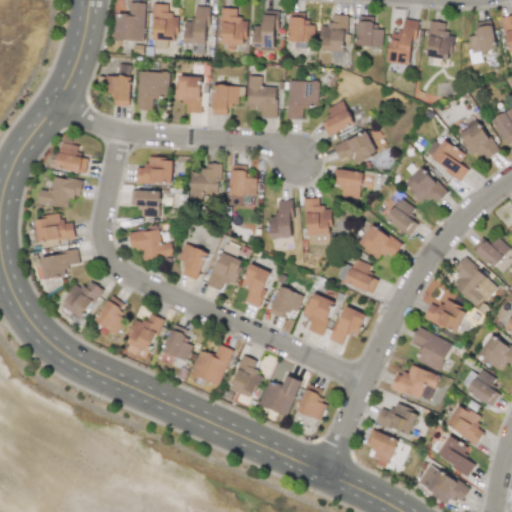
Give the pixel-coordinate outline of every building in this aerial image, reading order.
[(113,40),(143,41),(145,3),(129,3),(129,14),(114,14),(113,40)] [(177,15),(168,15),(168,4),(154,4),(152,47),(166,47),(167,41),(176,41),(177,15)] [(208,7),(195,6),(195,19),(185,19),(184,43),(207,44),(208,7)] [(245,45),(246,21),(238,21),(238,9),(221,8),(220,44),(245,45)] [(275,15),(263,14),(263,24),(253,24),(252,47),(274,48),(275,15)] [(509,53),(511,52),(511,14),(501,17),(509,53)] [(346,15),(332,15),(332,24),(321,24),(321,51),(345,51),(346,15)] [(288,41),(314,42),(314,25),(304,24),(304,17),(289,17),(288,41)] [(410,65),(417,21),(397,18),(391,63),(410,65)] [(373,22),(357,21),(357,46),(382,46),(383,29),(373,29),(373,22)] [(425,56),(449,60),(453,34),(444,33),(445,23),(431,21),(425,56)] [(491,21),(475,24),(477,34),(466,37),(472,63),(483,61),(480,52),(496,49),(491,21)] [(130,64),(118,65),(118,76),(106,76),(106,96),(114,95),(114,105),(131,105),(130,64)] [(137,110),(152,110),(152,98),(167,98),(168,72),(137,71),(137,110)] [(247,107),(259,107),(259,117),(276,118),(277,87),(261,86),(261,76),(248,75),(247,107)] [(175,102),(185,102),(185,112),(200,113),(201,77),(176,76),(175,102)] [(302,119),(302,106),(318,107),(318,81),(288,80),(287,118),(302,119)] [(212,114),(228,115),(229,103),(241,104),(241,86),(214,85),(212,114)] [(327,120),(321,122),(326,135),(353,125),(344,101),(323,108),(327,120)] [(505,144),(511,140),(511,107),(492,118),(505,144)] [(459,130),(470,156),(482,151),(485,158),(495,153),(481,121),(459,130)] [(340,161),(350,156),(354,164),(376,153),(365,131),(333,146),(340,161)] [(85,173),(87,158),(76,156),(78,145),(72,145),(73,137),(61,136),(57,169),(85,173)] [(424,156),(462,178),(468,168),(459,163),(464,155),(435,137),(424,156)] [(146,168),(136,167),(136,182),(172,184),(172,158),(146,157),(146,168)] [(220,163),(202,163),(202,173),(190,173),(189,203),(202,203),(203,194),(220,194),(220,163)] [(404,183),(419,202),(428,196),(434,204),(446,194),(424,167),(404,183)] [(363,173),(334,168),(331,183),(343,185),(341,195),(358,199),(363,173)] [(257,178),(247,177),(247,170),(231,170),(229,203),(255,204),(257,178)] [(39,189),(37,202),(68,208),(70,197),(79,199),(82,181),(52,175),(49,191),(39,189)] [(131,205),(141,206),(141,216),(159,217),(160,191),(131,190),(131,205)] [(329,207),(319,208),(318,198),(305,199),(307,244),(330,243),(329,207)] [(418,224),(408,217),(414,209),(400,198),(385,219),(408,236),(418,224)] [(292,200),(278,200),(278,214),(269,214),(270,238),(293,237),(292,200)] [(72,222),(62,223),(61,214),(35,218),(36,229),(32,230),(34,243),(74,237),(72,222)] [(377,259),(381,252),(393,258),(402,244),(371,225),(357,247),(377,259)] [(173,255),(171,242),(160,244),(157,227),(128,232),(131,250),(140,249),(142,260),(173,255)] [(498,237),(490,244),(482,237),(472,247),(493,268),(511,250),(498,237)] [(183,276),(199,280),(206,250),(182,244),(179,260),(186,262),(183,276)] [(41,255),(43,279),(58,277),(57,270),(68,269),(68,265),(79,263),(78,251),(41,255)] [(207,285),(220,290),(223,281),(234,285),(244,261),(220,252),(207,285)] [(496,285),(464,258),(452,273),(459,279),(452,287),(478,307),(496,285)] [(377,278),(368,275),(371,264),(353,259),(346,285),(374,292),(377,278)] [(272,273),(251,264),(241,287),(249,291),(244,302),(257,307),(272,273)] [(102,289),(90,281),(84,289),(77,284),(62,305),(81,319),(102,289)] [(304,295),(281,285),(269,312),(283,318),(287,308),(297,312),(304,295)] [(311,321),(307,330),(321,335),(335,301),(312,292),(302,317),(311,321)] [(118,314),(121,308),(107,299),(94,321),(116,334),(126,319),(118,314)] [(423,317),(456,333),(467,310),(443,299),(439,308),(430,303),(423,317)] [(366,314),(344,306),(331,340),(343,344),(346,335),(357,339),(366,314)] [(126,343),(148,353),(163,320),(150,313),(145,323),(137,319),(126,343)] [(417,360),(438,371),(452,344),(418,326),(410,342),(422,348),(417,360)] [(171,329),(162,352),(186,361),(192,346),(183,342),(186,335),(171,329)] [(511,366),(511,347),(493,334),(478,354),(500,371),(507,362),(511,366)] [(214,355),(199,350),(190,375),(219,385),(232,349),(218,344),(214,355)] [(257,361),(242,355),(229,389),(252,398),(261,374),(253,371),(257,361)] [(391,388),(430,401),(438,375),(410,365),(407,374),(397,370),(391,388)] [(470,370),(460,385),(492,406),(500,394),(490,387),(496,378),(481,369),(477,375),(470,370)] [(301,381),(287,375),(282,386),(268,380),(258,404),(286,417),(301,381)] [(297,412),(321,421),(327,404),(318,401),(321,394),(306,389),(297,412)] [(390,411),(382,408),(376,422),(408,436),(418,413),(394,403),(390,411)] [(476,427),(481,418),(459,404),(446,426),(476,445),(484,432),(476,427)] [(397,438),(370,430),(366,444),(374,446),(370,461),(389,466),(397,438)] [(436,455),(468,476),(475,464),(463,456),(469,448),(449,436),(436,455)] [(417,486),(448,501),(450,496),(463,502),(471,486),(427,465),(417,486)]
